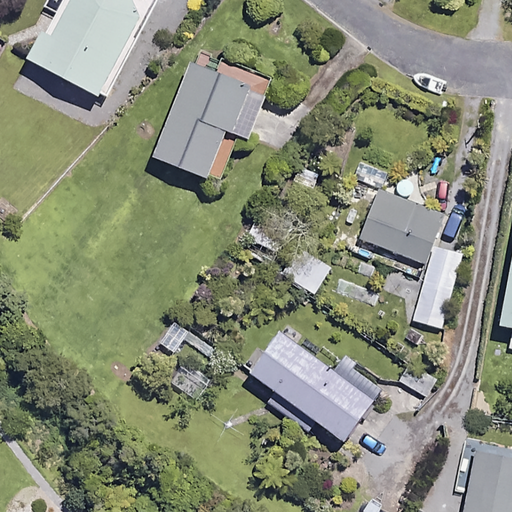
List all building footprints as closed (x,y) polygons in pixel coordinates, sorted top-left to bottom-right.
[(133,0),(38,0),(25,27),(99,65),(133,0)] [(259,52),(195,25),(149,131),(213,158),(259,52)] [(475,189),(358,151),(337,217),(419,244),(405,289),(439,300),(475,189)] [(292,231),(259,212),(246,235),(280,254),(292,231)] [(511,218),(499,302),(511,303),(511,218)] [(331,268),(296,247),(280,274),(315,295),(331,268)] [(363,375),(267,303),(236,344),(333,416),(363,375)] [(226,349),(196,329),(179,353),(209,374),(226,349)] [(433,386),(402,365),(386,388),(416,410),(433,386)] [(502,511),(511,470),(511,430),(471,421),(452,506),(480,511),(502,511)]
